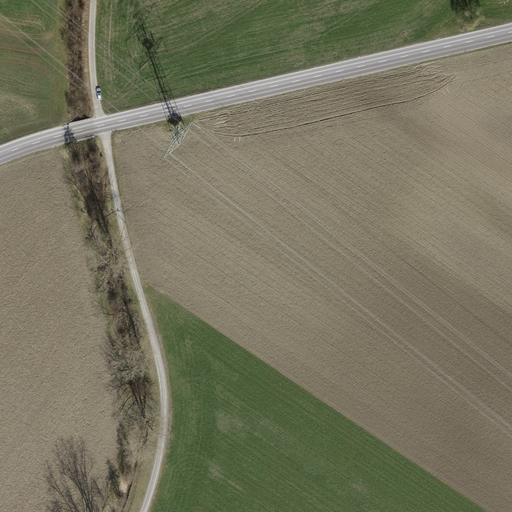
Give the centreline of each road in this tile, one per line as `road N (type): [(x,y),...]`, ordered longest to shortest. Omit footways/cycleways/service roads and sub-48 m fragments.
road 1 (residential): [(511,31),(67,133),(0,157)]
road 2 (track): [(143,511),(167,407),(93,81),(95,0)]
